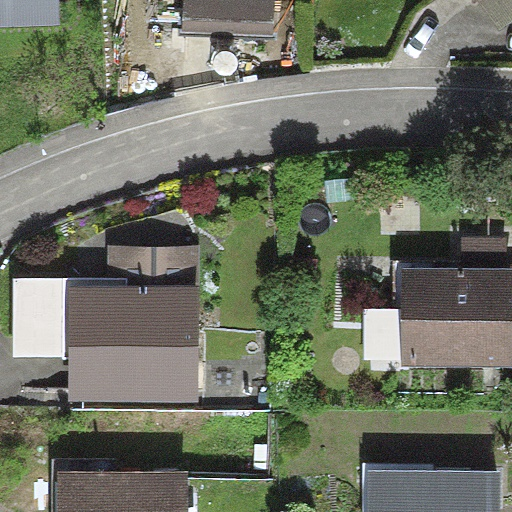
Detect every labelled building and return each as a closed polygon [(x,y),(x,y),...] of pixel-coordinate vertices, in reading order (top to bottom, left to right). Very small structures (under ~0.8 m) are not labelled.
[(0,0),(0,28),(75,26),(74,0),(0,0)] [(283,0),(169,0),(167,40),(281,45),(283,0)] [(511,0),(473,0),(497,34),(511,23),(511,0)] [(461,266),(394,267),(395,377),(511,375),(511,237),(461,239),(461,266)] [(107,288),(63,289),(67,421),(213,416),(207,249),(106,253),(107,288)] [(499,511),(500,469),(363,468),(362,511),(499,511)] [(188,511),(189,474),(62,474),(62,511),(188,511)]
